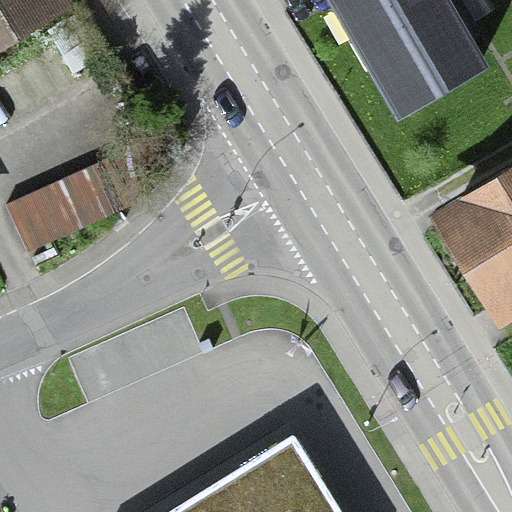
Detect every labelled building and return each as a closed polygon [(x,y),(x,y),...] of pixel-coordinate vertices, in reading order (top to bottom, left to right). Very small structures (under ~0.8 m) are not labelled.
[(62,0),(0,0),(0,57),(71,15),(62,0)] [(439,0),(327,0),(402,126),(486,77),(439,0)] [(127,152),(7,200),(26,247),(146,199),(127,152)] [(511,182),(433,231),(500,340),(511,333),(511,182)] [(381,511),(324,413),(151,511),(381,511)]
